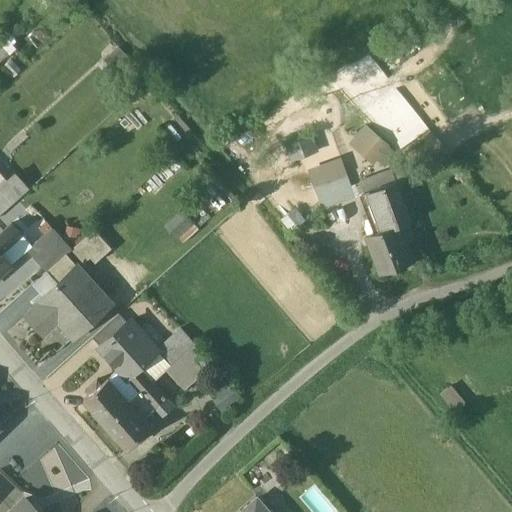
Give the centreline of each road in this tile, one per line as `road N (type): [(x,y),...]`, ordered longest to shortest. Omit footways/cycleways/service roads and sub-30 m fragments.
road 1 (residential): [(153,511),(383,320),(511,271)]
road 2 (residential): [(0,354),(136,511)]
